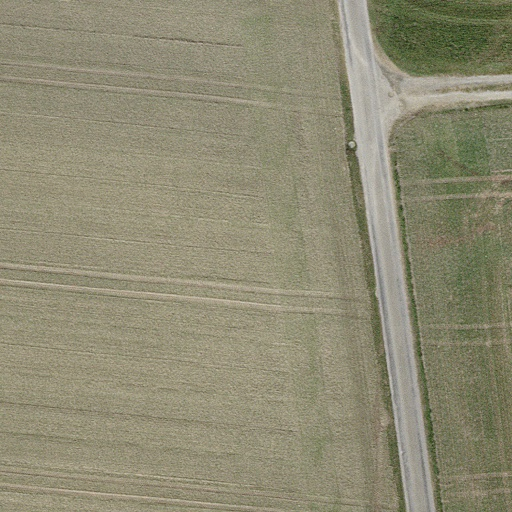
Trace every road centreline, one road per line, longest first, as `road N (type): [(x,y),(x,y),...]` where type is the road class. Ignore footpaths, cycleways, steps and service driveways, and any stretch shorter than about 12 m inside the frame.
road 1 (track): [(425,511),(356,0)]
road 2 (track): [(367,73),(511,69)]
